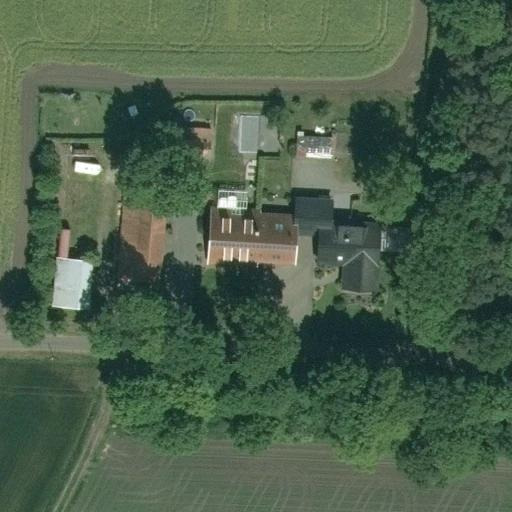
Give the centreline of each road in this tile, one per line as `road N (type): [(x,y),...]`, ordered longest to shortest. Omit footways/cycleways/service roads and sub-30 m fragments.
road 1 (residential): [(0,343),(511,357)]
road 2 (track): [(46,511),(127,345)]
